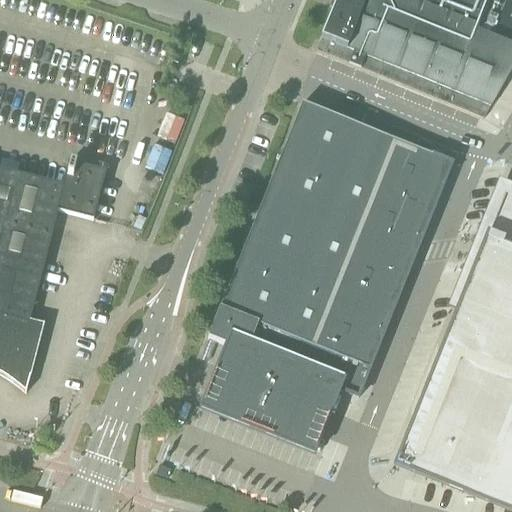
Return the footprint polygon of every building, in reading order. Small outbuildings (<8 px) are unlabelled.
[(511,0),(338,0),(317,53),(448,105),(484,121),(511,71),(511,0)] [(301,105),(219,310),(207,340),(226,347),(216,374),(201,412),(315,456),(330,417),(340,391),(358,398),(369,369),(451,165),(301,105)] [(26,395),(28,385),(43,331),(37,329),(29,324),(58,213),(94,222),(106,174),(70,165),(64,188),(0,170),(0,376),(3,378),(13,385),(26,395)] [(410,427),(393,469),(451,493),(498,511),(511,511),(511,197),(504,194),(461,302),(461,301),(437,360),(438,360),(411,428),(410,427)] [(160,467),(156,476),(168,480),(171,471),(160,467)]
